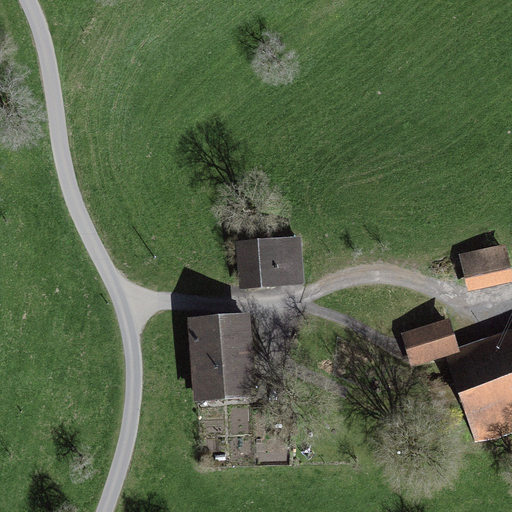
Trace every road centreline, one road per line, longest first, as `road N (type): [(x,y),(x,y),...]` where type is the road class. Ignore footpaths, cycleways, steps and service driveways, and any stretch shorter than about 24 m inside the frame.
road 1 (unclassified): [(22,0),(81,216),(131,306),(133,413),(100,511)]
road 2 (track): [(131,306),(266,310),(371,277),(474,312),(511,298)]
